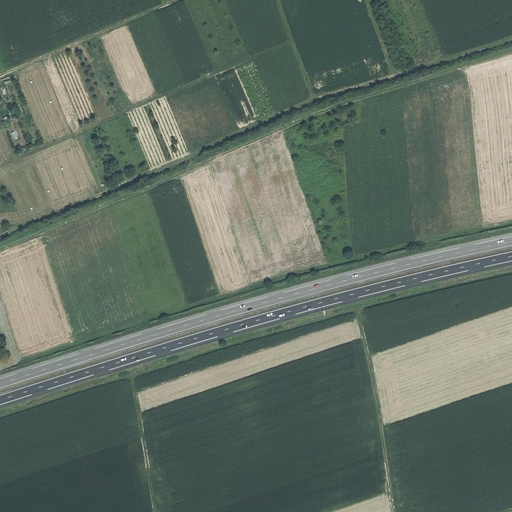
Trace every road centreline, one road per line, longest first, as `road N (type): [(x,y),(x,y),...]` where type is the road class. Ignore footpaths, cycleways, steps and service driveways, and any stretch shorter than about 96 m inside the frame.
road 1 (track): [(0,416),(362,306),(395,511)]
road 2 (track): [(511,38),(328,93),(0,238)]
road 3 (trunk): [(0,400),(314,303),(511,256)]
road 4 (trunk): [(511,241),(311,289),(0,384)]
road 5 (track): [(316,99),(291,41),(0,166)]
road 6 (track): [(181,0),(0,75)]
road 7 (track): [(362,306),(511,270)]
road 8 (track): [(134,373),(157,511)]
